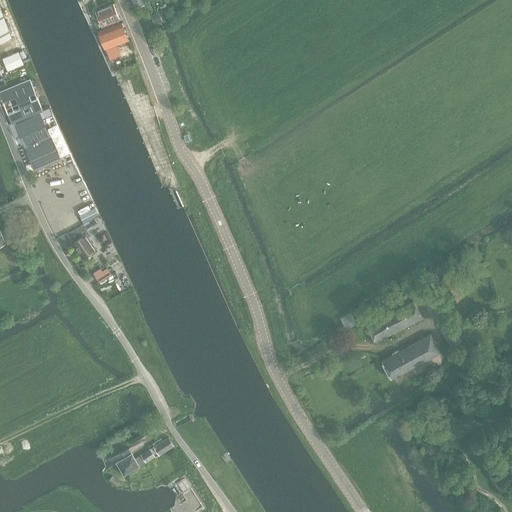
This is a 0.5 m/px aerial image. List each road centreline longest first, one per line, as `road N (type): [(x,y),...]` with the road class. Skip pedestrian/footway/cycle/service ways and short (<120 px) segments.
road 1 (tertiary): [(362,511),(277,377),(251,295),(170,128),(120,0)]
road 2 (unclassified): [(232,511),(63,258),(0,114)]
road 3 (track): [(0,442),(144,376)]
